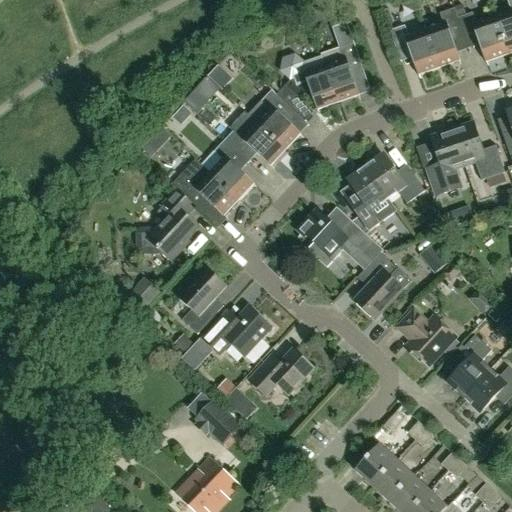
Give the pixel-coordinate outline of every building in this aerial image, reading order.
[(511,0),(510,0),(508,1),(511,12),(494,18),(507,55),(511,53),(511,0)] [(507,55),(494,18),(477,24),(473,13),(466,15),(462,5),(455,9),(458,18),(469,49),(481,45),(486,62),(507,55)] [(457,53),(469,49),(458,18),(455,9),(440,14),(444,24),(426,31),(439,68),(460,61),(457,53)] [(322,55),(338,102),(359,95),(353,78),(365,74),(347,23),(332,28),(340,48),(322,55)] [(439,68),(426,31),(409,37),(405,26),(390,31),(401,62),(413,58),(419,75),(439,68)] [(318,110),(338,102),(322,55),(321,55),(322,57),(304,63),(295,56),(283,60),(282,72),(291,80),(294,79),(295,82),(280,98),(291,108),(301,97),(297,86),(308,82),(318,110)] [(291,108),(280,98),(272,91),(248,116),(257,123),(285,150),(300,134),(282,117),(291,108)] [(197,114),(207,103),(195,92),(185,103),(197,114)] [(271,166),(285,150),(257,123),(244,137),(236,129),(225,140),(249,163),(257,154),(271,166)] [(453,131),(465,166),(475,163),(482,181),(505,173),(496,146),(483,151),(473,124),(453,131)] [(454,170),(465,166),(453,131),(432,138),(441,165),(428,170),(437,197),(461,188),(454,170)] [(241,172),(249,163),(225,140),(214,152),(223,160),(210,173),(239,200),(254,184),(241,172)] [(152,159),(157,153),(147,144),(142,149),(152,159)] [(366,168),(389,200),(399,193),(407,205),(425,192),(410,171),(400,178),(384,155),(366,168)] [(239,200),(210,173),(210,174),(197,162),(174,186),(178,190),(195,207),(202,213),(211,204),(224,216),(239,200)] [(354,190),(345,197),(370,231),(397,212),(389,200),(366,168),(348,180),(354,190)] [(186,217),(195,207),(178,190),(165,205),(157,212),(166,221),(156,231),(153,228),(141,228),(136,233),(137,255),(159,255),(161,252),(171,261),(184,248),(182,247),(199,229),(186,217)] [(443,216),(448,230),(474,220),(470,207),(443,216)] [(371,263),(383,251),(375,243),(352,222),(341,233),(317,211),(300,229),(317,245),(310,252),(328,269),(343,252),(350,258),(357,250),(371,263)] [(383,251),(371,263),(372,264),(363,273),(373,283),(356,301),(375,320),(402,290),(390,279),(398,270),(381,254),(383,251)] [(93,272),(104,271),(104,255),(93,255),(93,272)] [(452,284),(463,271),(453,262),(442,274),(452,284)] [(198,336),(214,318),(205,310),(226,287),(207,269),(179,299),(192,311),(183,322),(198,336)] [(270,329),(249,309),(239,320),(228,310),(201,338),(220,356),(231,344),(245,356),(254,364),(269,348),(260,340),(270,329)] [(428,324),(414,310),(397,329),(411,342),(407,346),(429,367),(457,338),(434,317),(428,324)] [(464,399),(491,370),(482,362),(492,351),(476,336),(453,360),(462,369),(447,384),(464,399)] [(280,364),(272,356),(249,381),(266,397),(277,385),(289,396),(314,369),(293,350),(280,364)] [(491,370),(464,399),(480,414),(499,393),(508,401),(511,397),(511,370),(509,367),(499,378),(491,370)] [(223,446),(241,426),(215,402),(197,421),(198,422),(194,426),(206,437),(210,433),(223,446)] [(416,441),(426,430),(419,423),(408,434),(416,441)] [(426,430),(416,441),(423,448),(434,437),(426,430)] [(373,487),(397,461),(380,445),(356,471),(373,487)] [(449,472),(460,461),(452,454),(442,465),(449,472)] [(196,511),(214,511),(239,486),(210,459),(177,494),(196,511)] [(390,503),(414,477),(397,461),(373,487),(390,503)] [(460,461),(449,472),(457,479),(467,468),(460,461)] [(399,511),(412,511),(430,492),(414,477),(390,503),(399,511)] [(483,503),(494,492),(486,485),(475,496),(483,503)] [(444,511),(448,508),(430,492),(412,511),(444,511)] [(494,492),(483,503),(490,510),(501,499),(494,492)]
